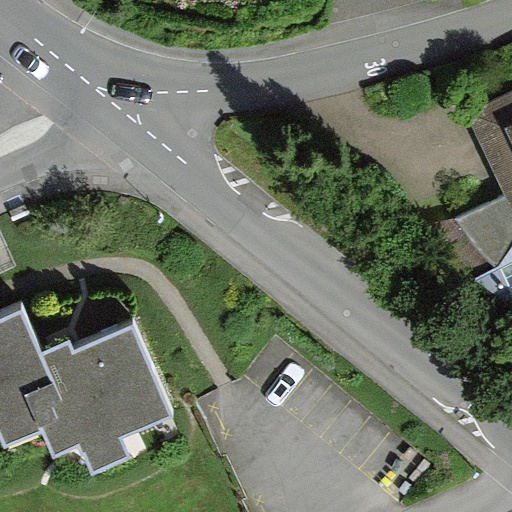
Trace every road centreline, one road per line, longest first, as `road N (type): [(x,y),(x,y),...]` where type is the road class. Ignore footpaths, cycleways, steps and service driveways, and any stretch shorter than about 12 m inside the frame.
road 1 (residential): [(126,113),(511,431)]
road 2 (residential): [(126,113),(143,95),(210,90),(435,36),(511,8)]
